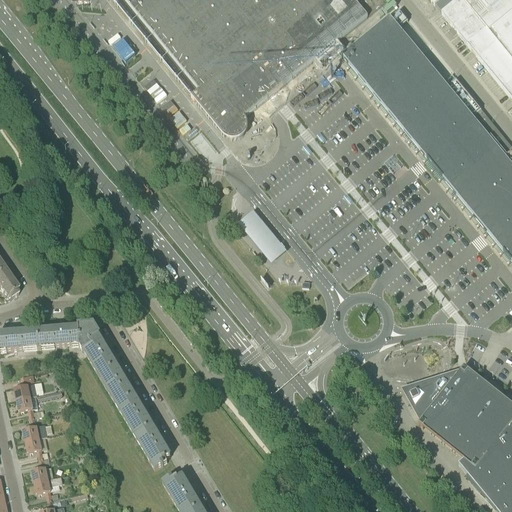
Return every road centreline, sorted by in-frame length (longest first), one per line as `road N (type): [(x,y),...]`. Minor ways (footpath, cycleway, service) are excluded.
road 1 (secondary): [(290,373),(0,18)]
road 2 (secondary): [(0,53),(276,395)]
road 3 (residential): [(220,511),(94,306)]
road 4 (unclassified): [(511,133),(402,0)]
road 5 (secondary): [(403,511),(300,386)]
road 6 (secondary): [(276,395),(372,511)]
road 7 (unclassified): [(349,345),(378,343),(387,331),(384,310),(373,300),(352,300),(338,317),(339,332)]
